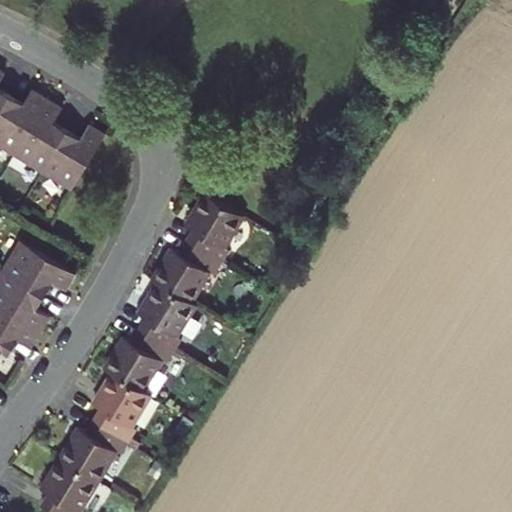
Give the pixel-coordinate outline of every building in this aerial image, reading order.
[(0,110),(11,93),(0,86),(0,80),(6,72),(0,68),(0,110)] [(48,97),(33,88),(25,101),(11,93),(0,110),(0,144),(14,153),(48,97)] [(69,128),(55,120),(64,106),(48,97),(14,153),(43,170),(69,128)] [(107,132),(91,123),(83,136),(69,128),(43,170),(73,188),(107,132)] [(217,243),(236,213),(199,190),(180,220),(188,226),(181,238),(214,259),(222,247),(217,243)] [(207,270),(214,259),(181,238),(173,250),(165,245),(145,276),(151,279),(182,299),(202,267),(207,270)] [(76,274),(21,239),(3,269),(45,295),(53,282),(66,290),(76,274)] [(45,295),(3,269),(0,273),(0,306),(40,332),(50,317),(36,308),(45,295)] [(169,333),(188,302),(182,299),(151,279),(132,309),(141,315),(133,327),(167,349),(174,337),(169,333)] [(40,332),(0,306),(0,347),(9,353),(18,339),(31,347),(40,332)] [(97,365),(104,369),(135,388),(154,357),(159,360),(167,349),(133,327),(126,338),(117,333),(97,365)] [(95,405),(87,417),(121,439),(129,426),(123,422),(142,392),(135,388),(104,369),(86,399),(95,405)] [(114,450),(121,439),(87,417),(80,429),(72,424),(53,455),(89,478),(109,446),(114,450)] [(40,493),(33,504),(46,511),(73,511),(69,510),(89,478),(53,455),(32,488),(40,493)]
